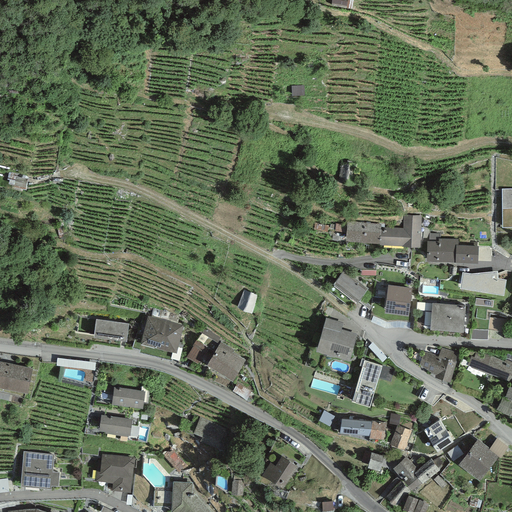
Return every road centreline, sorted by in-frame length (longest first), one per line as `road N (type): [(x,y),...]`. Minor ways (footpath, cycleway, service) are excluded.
road 1 (residential): [(378,511),(296,435),(177,370),(0,343)]
road 2 (track): [(511,142),(427,153),(236,105)]
road 3 (residential): [(511,435),(394,348),(407,337),(511,347)]
road 4 (residential): [(0,498),(94,494),(130,511)]
